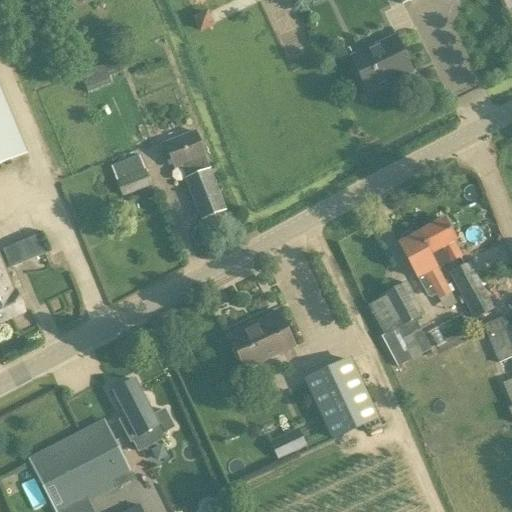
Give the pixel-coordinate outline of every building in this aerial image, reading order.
[(200,30),(211,25),(206,14),(195,20),(200,30)] [(396,38),(351,58),(368,93),(388,84),(386,80),(411,69),(396,38)] [(116,60),(80,74),(88,93),(112,84),(109,77),(121,73),(116,60)] [(0,166),(29,154),(0,83),(0,166)] [(186,180),(201,220),(225,211),(195,134),(165,145),(174,169),(186,164),(192,178),(186,180)] [(152,187),(145,170),(139,155),(111,166),(116,182),(123,198),(152,187)] [(124,203),(116,204),(117,217),(125,217),(124,203)] [(418,280),(427,296),(431,298),(436,294),(439,300),(450,294),(446,287),(437,269),(461,256),(454,243),(456,242),(445,220),(414,236),(413,234),(410,233),(402,237),(402,240),(403,242),(399,244),(418,280)] [(3,249),(4,251),(11,268),(47,254),(39,234),(3,249)] [(0,323),(24,313),(0,255),(0,323)] [(449,274),(474,321),(494,311),(470,264),(449,274)] [(382,299),(369,306),(384,336),(382,337),(398,369),(432,351),(416,320),(424,316),(406,283),(381,298),(382,299)] [(278,314),(255,325),(257,330),(231,343),(245,372),(295,347),(278,314)] [(509,359),(511,365),(511,379),(503,384),(511,406),(508,408),(511,416),(511,327),(509,328),(505,317),(482,326),(497,364),(509,359)] [(350,360),(305,381),(333,441),(378,420),(350,360)] [(135,381),(113,393),(137,437),(132,441),(138,452),(163,438),(162,435),(174,428),(164,410),(153,416),(135,381)] [(263,398),(271,394),(267,387),(260,390),(263,398)] [(104,505),(122,496),(117,487),(133,479),(105,423),(31,462),(55,511),(68,511),(99,496),(104,505)] [(299,431),(271,444),(277,458),(306,445),(299,431)] [(217,511),(214,505),(210,502),(204,505),(202,510),(203,511),(217,511)]
